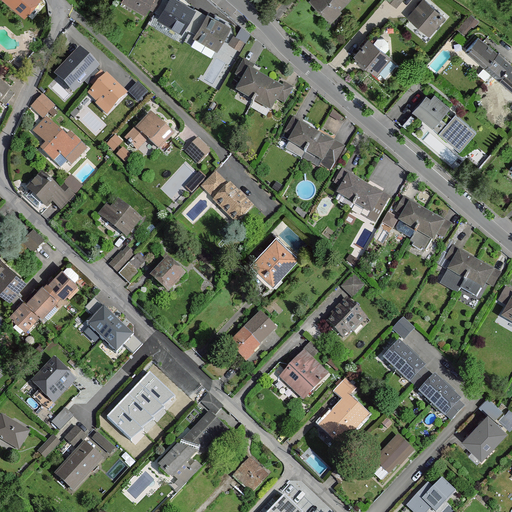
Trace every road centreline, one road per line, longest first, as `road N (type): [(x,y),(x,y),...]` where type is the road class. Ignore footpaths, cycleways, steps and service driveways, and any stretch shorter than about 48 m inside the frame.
road 1 (residential): [(0,181),(343,511)]
road 2 (residential): [(236,0),(511,243)]
road 3 (residential): [(59,0),(64,4),(0,149)]
